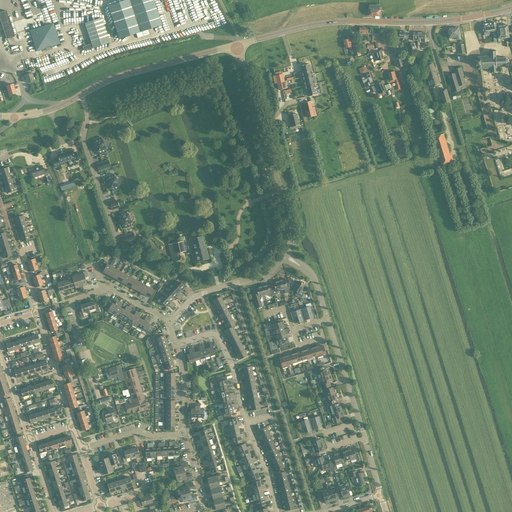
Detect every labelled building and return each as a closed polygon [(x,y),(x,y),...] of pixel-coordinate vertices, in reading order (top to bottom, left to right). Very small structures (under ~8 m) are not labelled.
[(126,0),(120,2),(108,6),(119,39),(162,25),(153,0),(126,0)] [(370,6),(369,16),(379,16),(380,6),(370,6)] [(14,36),(6,11),(0,12),(0,17),(7,39),(14,36)] [(93,48),(109,42),(101,18),(85,24),(91,44),(83,47),(84,50),(93,48)] [(488,24),(489,35),(489,32),(493,32),(494,42),(498,41),(498,39),(497,26),(497,22),(488,24)] [(37,51),(59,43),(53,24),(30,31),(37,51)] [(497,26),(498,39),(510,38),(508,25),(497,26)] [(457,40),(460,39),(460,37),(459,27),(448,29),(449,38),(457,37),(457,40)] [(426,33),(414,33),(414,39),(414,41),(418,41),(418,43),(418,48),(426,48),(426,43),(426,33)] [(345,40),(344,40),(346,48),(350,47),(350,50),(352,50),(352,47),(350,39),(347,40),(346,39),(345,40)] [(374,62),(384,59),(382,51),(372,54),(374,62)] [(507,66),(509,63),(509,60),(506,58),(497,58),(496,51),(491,51),(491,56),(478,57),(478,61),(477,61),(477,66),(479,66),(479,69),(492,68),(492,72),(497,72),(497,66),(507,66)] [(404,58),(396,59),(398,64),(397,65),(398,66),(399,67),(404,66),(404,65),(406,65),(404,58)] [(300,66),(303,77),(312,74),(310,64),(300,66)] [(433,87),(439,85),(433,64),(426,66),(433,87)] [(460,86),(466,84),(464,75),(461,67),(454,70),(455,73),(448,75),(454,93),(461,91),(460,86)] [(32,74),(35,73),(34,69),(26,72),(27,75),(25,76),(27,83),(34,81),(32,74)] [(395,71),(388,73),(390,81),(392,81),(392,82),(395,82),(397,88),(400,87),(398,78),(397,78),(395,71)] [(277,84),(284,82),(282,74),(272,77),(274,84),(277,84)] [(312,74),(303,77),(305,86),(314,83),(316,83),(314,74),(312,74)] [(370,75),(362,78),(364,83),(365,86),(366,88),(369,87),(374,85),(370,75)] [(286,88),(284,82),(277,84),(278,90),(286,88)] [(381,94),(387,91),(383,82),(377,85),(378,88),(377,88),(376,89),(377,90),(378,91),(379,90),(381,94)] [(314,83),(305,86),(307,96),(317,94),(314,83)] [(9,95),(15,93),(13,84),(7,86),(9,95)] [(445,104),(450,102),(446,89),(441,91),(445,104)] [(314,116),(310,102),(304,103),(307,117),(314,116)] [(288,116),(291,127),(299,125),(297,114),(288,116)] [(441,164),(452,161),(444,134),(433,137),(441,164)] [(94,143),(97,152),(98,152),(99,155),(106,153),(105,150),(106,149),(103,140),(102,140),(101,137),(94,140),(95,143),(94,143)] [(65,153),(67,161),(75,158),(75,161),(78,160),(76,152),(73,153),(72,150),(65,153)] [(60,163),(67,161),(65,153),(57,155),(58,158),(52,160),(55,168),(61,166),(60,163)] [(96,165),(98,171),(104,169),(102,163),(96,165)] [(44,176),(48,174),(47,169),(43,170),(42,166),(36,168),(31,170),(33,178),(44,174),(44,176)] [(0,172),(1,172),(1,175),(2,176),(9,173),(7,168),(0,170),(0,169),(0,172)] [(2,176),(1,175),(0,175),(0,178),(2,178),(3,181),(3,182),(11,179),(9,173),(2,176)] [(106,180),(109,189),(111,189),(112,192),(118,190),(117,186),(119,186),(115,177),(114,177),(113,174),(106,177),(107,180),(106,180)] [(3,182),(3,181),(0,181),(0,182),(1,184),(4,184),(5,187),(13,185),(11,179),(3,182)] [(14,191),(13,185),(5,187),(2,188),(2,190),(6,190),(7,193),(14,191)] [(109,202),(111,208),(117,206),(115,200),(109,202)] [(126,211),(119,213),(120,217),(119,217),(122,226),(123,226),(124,229),(131,226),(130,223),(131,223),(128,214),(127,214),(126,211)] [(16,221),(16,223),(17,224),(24,222),(22,216),(15,218),(15,217),(11,218),(12,221),(16,221)] [(18,226),(18,229),(19,230),(26,227),(24,222),(17,224),(16,223),(13,224),(14,226),(18,226)] [(20,232),(20,235),(21,235),(28,233),(26,227),(19,230),(18,229),(15,230),(16,232),(20,232)] [(21,235),(20,235),(17,236),(18,238),(21,238),(23,241),(30,239),(28,233),(21,235)] [(121,237),(123,243),(129,241),(127,235),(121,237)] [(205,246),(202,236),(191,239),(194,251),(193,251),(196,262),(209,259),(206,246),(205,246)] [(8,244),(8,245),(12,244),(11,242),(7,242),(7,239),(6,238),(0,240),(0,243),(1,246),(8,244)] [(183,241),(168,245),(173,262),(181,260),(179,253),(185,251),(183,241)] [(10,250),(10,251),(14,250),(13,248),(9,247),(8,245),(8,244),(1,246),(3,252),(10,250)] [(11,254),(10,251),(10,250),(3,252),(5,258),(12,256),(12,257),(15,256),(15,254),(11,254)] [(105,261),(101,267),(105,269),(103,272),(108,275),(112,267),(111,267),(114,262),(115,260),(116,259),(114,258),(110,266),(107,264),(108,262),(105,261)] [(13,274),(19,272),(17,265),(8,267),(10,275),(13,274)] [(112,277),(117,269),(112,267),(108,275),(112,277)] [(117,280),(121,272),(117,269),(112,277),(117,280)] [(72,277),(72,279),(75,287),(75,289),(80,287),(81,291),(83,290),(82,287),(87,285),(85,278),(88,277),(86,271),(83,272),(83,274),(72,277)] [(21,279),(19,272),(13,274),(14,278),(12,279),(13,282),(21,279)] [(122,282),(126,275),(121,272),(117,280),(122,282)] [(126,285),(131,277),(126,275),(122,282),(126,285)] [(131,288),(135,280),(131,277),(126,285),(131,288)] [(282,279),(279,280),(282,290),(284,289),(285,293),(288,293),(287,291),(291,290),(289,283),(289,284),(286,284),(285,282),(284,278),(281,279),(282,279)] [(67,281),(70,289),(75,287),(72,279),(67,281)] [(136,290),(140,283),(135,280),(131,288),(136,290)] [(279,291),(282,290),(279,280),(275,281),(273,282),(275,288),(272,289),(274,296),(278,294),(279,291)] [(301,291),(305,285),(298,281),(293,290),(297,292),(295,295),(301,299),(304,293),(301,291)] [(59,292),(64,291),(62,282),(56,284),(59,292)] [(180,282),(176,286),(182,292),(184,289),(187,292),(189,291),(180,282)] [(141,293),(145,285),(140,283),(136,290),(141,293)] [(270,297),(274,296),(272,289),(269,290),(267,283),(264,284),(264,285),(261,286),(264,295),(267,294),(270,297)] [(145,296),(150,288),(145,285),(141,293),(145,296)] [(182,292),(176,286),(172,290),(181,299),(183,297),(179,294),(182,292)] [(255,294),(253,295),(257,308),(262,306),(260,300),(262,297),(262,296),(264,295),(261,286),(258,287),(258,286),(255,287),(257,293),(255,294)] [(155,290),(150,288),(145,296),(150,298),(155,290)] [(172,290),(168,294),(174,299),(176,297),(179,300),(181,299),(172,290)] [(174,299),(168,294),(165,298),(174,306),(175,305),(172,301),(174,299)] [(213,300),(215,305),(223,301),(221,296),(213,300)] [(174,306),(165,298),(161,302),(164,304),(167,307),(169,305),(172,308),(174,306)] [(93,301),(87,303),(89,311),(95,309),(97,314),(100,313),(98,306),(95,307),(93,301)] [(113,314),(119,302),(117,301),(115,305),(112,304),(111,306),(108,305),(104,311),(107,312),(108,311),(113,314)] [(215,305),(218,310),(226,306),(223,301),(215,305)] [(11,307),(9,302),(0,304),(0,310),(4,310),(3,306),(7,305),(8,308),(11,307)] [(112,316),(116,319),(118,317),(122,309),(119,307),(121,304),(119,302),(113,314),(112,316)] [(82,311),(79,312),(81,318),(84,317),(83,313),(85,312),(86,313),(87,314),(90,313),(89,311),(87,303),(80,306),(82,311)] [(122,319),(129,308),(126,306),(124,310),(122,309),(118,317),(122,319)] [(218,310),(220,315),(228,311),(226,306),(218,310)] [(301,309),(299,310),(301,316),(304,315),(306,320),(310,319),(306,307),(303,309),(301,309)] [(122,319),(127,322),(132,314),(129,313),(131,309),(129,308),(122,319)] [(299,310),(295,311),(299,322),(303,321),(303,322),(305,321),(306,321),(306,320),(304,315),(301,316),(299,310)] [(220,315),(222,320),(231,316),(228,311),(220,315)] [(295,311),(290,312),(293,321),(294,320),(295,323),(299,322),(295,311)] [(45,314),(47,320),(54,318),(52,312),(45,314)] [(132,324),(139,313),(136,312),(134,316),(132,314),(127,322),(132,324)] [(137,327),(142,320),(139,318),(141,314),(139,313),(132,324),(137,327)] [(222,320),(225,325),(233,321),(231,316),(222,320)] [(137,327),(142,330),(148,318),(146,317),(144,321),(142,320),(137,327)] [(47,320),(49,326),(56,324),(54,318),(47,320)] [(148,318),(142,330),(147,332),(146,333),(149,335),(152,329),(149,328),(151,325),(148,324),(151,320),(148,318)] [(275,330),(283,327),(282,324),(283,324),(282,319),(272,322),(275,330)] [(233,321),(225,325),(227,329),(233,327),(235,326),(233,321)] [(56,324),(49,326),(51,332),(53,331),(54,333),(57,332),(57,330),(58,330),(56,324)] [(227,336),(235,332),(233,327),(227,329),(224,331),(227,336)] [(278,340),(286,337),(285,334),(289,333),(289,331),(276,335),(278,340)] [(237,337),(235,332),(227,336),(229,341),(237,337)] [(50,344),(57,342),(56,339),(59,338),(58,333),(54,334),(55,336),(49,338),(50,344)] [(154,343),(165,339),(164,335),(163,333),(157,334),(158,337),(153,338),(154,343)] [(38,335),(31,337),(33,344),(40,342),(39,339),(38,335)] [(31,337),(25,339),(27,346),(33,344),(31,337)] [(240,341),(237,337),(229,341),(232,345),(240,341)] [(287,340),(286,337),(278,340),(280,347),(290,344),(288,339),(287,340)] [(25,339),(18,341),(21,348),(27,346),(25,339)] [(18,341),(12,343),(14,350),(21,348),(18,341)] [(242,346),(240,341),(232,345),(234,350),(242,346)] [(52,350),(59,348),(57,342),(50,344),(52,350)] [(14,350),(12,343),(6,345),(8,352),(14,350)] [(317,356),(316,356),(317,357),(326,354),(323,346),(320,347),(319,343),(316,344),(317,346),(314,347),(317,356)] [(205,358),(210,356),(207,349),(205,350),(203,345),(201,346),(205,358)] [(245,351),(242,346),(234,350),(237,355),(245,351)] [(317,356),(314,347),(311,348),(311,346),(309,347),(312,357),(316,356),(317,356)] [(54,356),(61,354),(59,348),(52,350),(54,356)] [(190,349),(194,361),(199,359),(197,352),(194,353),(193,348),(190,349)] [(299,350),(302,360),(307,359),(304,350),(302,351),(301,349),(299,350)] [(247,356),(245,351),(237,355),(239,360),(247,356)] [(289,353),(292,363),(297,362),(294,353),(292,354),(291,352),(289,353)] [(63,360),(61,354),(54,356),(56,362),(62,360),(63,363),(66,361),(65,359),(63,360)] [(287,365),(285,356),(282,357),(281,355),(278,356),(282,368),(288,366),(287,365)] [(172,359),(160,362),(161,363),(162,367),(163,370),(166,369),(166,370),(174,367),(173,366),(173,363),(172,359)] [(46,361),(39,363),(42,370),(48,368),(46,361)] [(39,363),(33,365),(35,372),(42,370),(39,363)] [(64,372),(70,370),(69,364),(67,365),(67,363),(63,364),(64,366),(62,366),(64,372)] [(33,365),(27,367),(29,374),(35,372),(33,365)] [(141,409),(147,407),(134,369),(138,367),(122,373),(119,365),(108,369),(111,379),(118,377),(118,379),(122,380),(124,380),(125,385),(126,385),(131,399),(129,399),(130,404),(125,406),(127,413),(130,412),(131,413),(135,412),(134,411),(136,410),(137,411),(141,410),(141,409)] [(27,367),(20,369),(23,376),(29,374),(27,367)] [(323,367),(316,369),(317,375),(320,374),(321,378),(331,375),(329,369),(323,370),(323,367)] [(23,376),(20,369),(14,371),(16,378),(23,376)] [(72,376),(70,370),(64,372),(66,378),(68,378),(68,380),(72,379),(71,377),(72,376)] [(322,381),(320,382),(321,388),(328,385),(330,385),(329,382),(332,381),(331,375),(321,378),(322,381)] [(217,388),(232,385),(231,382),(227,383),(226,380),(226,377),(216,379),(217,383),(218,382),(219,387),(217,387),(217,388)] [(52,380),(45,382),(48,389),(54,387),(52,380)] [(69,383),(63,385),(65,391),(72,389),(70,383),(73,382),(72,380),(69,381),(69,383)] [(45,382),(39,384),(41,391),(48,389),(45,382)] [(39,384),(33,386),(35,393),(41,391),(39,384)] [(328,385),(321,388),(323,393),(325,392),(327,396),(336,393),(334,387),(330,388),(329,388),(328,385)] [(33,386),(26,388),(29,395),(35,393),(33,386)] [(7,387),(0,389),(0,394),(0,395),(0,397),(7,395),(9,394),(7,387)] [(29,395),(26,388),(20,390),(22,397),(29,395)] [(72,389),(65,391),(67,397),(74,395),(72,389)] [(328,399),(325,400),(327,405),(334,403),(333,400),(338,399),(336,393),(327,396),(328,399)] [(74,395),(67,397),(69,403),(76,401),(74,395)] [(4,407),(13,405),(11,398),(8,399),(1,401),(2,403),(3,402),(4,407)] [(76,401),(69,403),(71,409),(77,407),(78,409),(81,408),(81,406),(78,407),(76,401)] [(197,417),(197,404),(194,404),(194,409),(191,409),(191,412),(188,412),(188,419),(191,419),(191,417),(197,417)] [(200,404),(197,404),(197,417),(203,417),(203,419),(206,419),(206,412),(203,412),(203,409),(200,409),(200,404)] [(330,406),(327,407),(330,415),(332,414),(342,411),(340,406),(336,407),(335,404),(330,406)] [(7,414),(15,412),(13,405),(4,407),(3,408),(4,410),(5,409),(7,414)] [(60,406),(54,408),(56,415),(62,413),(60,406)] [(237,409),(236,406),(222,409),(222,410),(224,410),(224,414),(223,415),(224,418),(231,416),(230,413),(233,413),(233,410),(237,409)] [(54,408),(47,410),(50,417),(56,415),(54,408)] [(112,408),(107,410),(108,413),(104,414),(107,424),(113,421),(116,420),(112,408)] [(79,412),(77,413),(79,419),(86,417),(84,411),(82,411),(82,409),(81,410),(78,410),(79,412)] [(47,410),(41,412),(43,419),(50,417),(47,410)] [(332,414),(330,415),(331,418),(333,424),(338,422),(341,421),(340,417),(344,416),(342,411),(332,414)] [(9,421),(17,418),(15,412),(7,414),(5,415),(6,416),(7,416),(9,421)] [(41,412),(35,414),(37,421),(43,419),(41,412)] [(37,421),(35,414),(28,416),(30,423),(37,421)] [(86,417),(79,419),(80,425),(87,423),(86,417)] [(315,417),(307,420),(309,426),(313,425),(314,430),(318,429),(315,417)] [(11,428),(19,425),(17,418),(9,421),(8,421),(8,423),(9,423),(11,428)] [(229,426),(241,424),(240,421),(237,422),(236,418),(228,420),(229,426)] [(307,420),(304,421),(307,432),(311,431),(311,432),(313,431),(315,431),(314,430),(313,425),(309,426),(307,420)] [(304,421),(299,422),(301,430),(303,430),(304,433),(307,432),(304,421)] [(87,423),(80,425),(82,431),(89,429),(87,423)] [(230,432),(239,430),(238,427),(241,426),(241,424),(229,426),(230,432)] [(22,432),(19,425),(11,428),(10,428),(10,430),(11,430),(13,435),(22,432)] [(258,430),(260,435),(269,432),(266,427),(258,430)] [(269,432),(260,435),(263,440),(271,437),(269,432)] [(209,440),(207,435),(199,437),(200,440),(196,441),(197,444),(209,440)] [(244,437),(243,435),(232,438),(233,444),(241,442),(240,438),(244,437)] [(23,436),(13,439),(13,440),(14,440),(16,445),(25,442),(23,436)] [(70,436),(63,438),(65,445),(72,443),(70,436)] [(271,437),(263,440),(265,445),(273,442),(271,437)] [(63,438),(57,440),(59,447),(65,445),(63,438)] [(314,447),(323,444),(322,441),(321,441),(321,439),(312,442),(314,447)] [(59,447),(57,440),(51,442),(53,449),(59,447)] [(27,449),(25,442),(16,445),(15,446),(16,447),(17,447),(18,452),(27,449)] [(51,442),(44,444),(47,451),(53,449),(51,442)] [(273,442),(265,445),(267,450),(275,447),(273,442)] [(239,453),(250,448),(249,446),(246,447),(244,443),(236,447),(239,453)] [(47,451),(44,444),(38,446),(40,453),(47,451)] [(313,457),(319,455),(318,452),(324,450),(324,448),(323,444),(314,447),(315,452),(310,453),(312,457),(313,457)] [(200,454),(212,450),(210,445),(202,447),(203,450),(199,451),(200,454)] [(130,449),(133,459),(136,459),(135,456),(139,455),(140,458),(143,457),(141,451),(138,451),(137,447),(130,449)] [(275,447),(267,450),(269,455),(277,451),(275,447)] [(242,458),(249,455),(248,451),(251,450),(250,448),(239,453),(242,458)] [(347,449),(350,461),(356,459),(357,462),(360,461),(357,453),(354,454),(353,448),(351,449),(351,448),(347,449)] [(20,459),(29,456),(27,449),(18,452),(17,452),(18,454),(19,454),(20,459)] [(130,460),(133,459),(130,449),(123,451),(125,456),(122,456),(124,463),(127,462),(126,459),(130,458),(130,460)] [(342,452),(343,457),(340,458),(341,463),(342,465),(346,463),(345,462),(350,461),(347,449),(343,451),(342,452)] [(277,451),(269,455),(271,460),(279,456),(277,451)] [(334,460),(331,461),(333,467),(334,470),(337,469),(336,465),(341,463),(340,458),(338,453),(333,455),(334,460)] [(68,456),(70,463),(78,461),(76,454),(68,456)] [(108,456),(108,458),(111,466),(118,463),(119,467),(123,465),(120,456),(117,457),(116,454),(108,456)] [(203,464),(215,460),(213,455),(206,458),(207,461),(202,462),(203,464)] [(244,464),(255,459),(254,457),(251,459),(249,455),(242,458),(244,464)] [(320,457),(319,455),(313,457),(314,460),(315,459),(317,467),(321,466),(324,461),(323,457),(320,457)] [(21,461),(23,466),(31,463),(29,456),(20,459),(19,459),(20,461),(21,461)] [(279,456),(271,460),(274,465),(282,461),(279,456)] [(113,471),(111,466),(108,458),(104,459),(103,457),(98,459),(99,461),(98,461),(103,474),(113,471)] [(246,469),(254,466),(253,462),(256,461),(255,459),(244,464),(246,469)] [(324,461),(321,466),(322,469),(330,467),(330,468),(333,467),(331,461),(329,462),(328,459),(324,461)] [(49,470),(56,468),(54,461),(46,463),(49,470)] [(70,463),(72,469),(80,467),(78,461),(70,463)] [(282,461),(274,465),(276,470),(284,466),(282,461)] [(174,466),(169,468),(171,476),(175,475),(184,472),(183,469),(188,467),(187,462),(180,464),(180,466),(174,468),(174,466)] [(31,463),(23,466),(22,466),(22,468),(23,467),(25,473),(33,470),(31,463)] [(218,471),(217,465),(209,468),(210,471),(205,472),(206,475),(218,471)] [(249,475),(260,470),(259,468),(256,470),(254,466),(246,469),(249,475)] [(72,469),(74,476),(82,473),(80,467),(72,469)] [(51,476),(58,474),(56,468),(49,470),(51,476)] [(260,472),(260,470),(249,475),(251,481),(259,477),(257,473),(260,472)] [(357,474),(356,471),(349,473),(350,477),(355,476),(358,487),(366,484),(362,472),(357,474)] [(184,472),(175,475),(177,481),(184,479),(184,481),(192,480),(190,474),(185,475),(184,472)] [(74,476),(76,482),(84,480),(82,473),(74,476)] [(53,482),(60,480),(58,474),(51,476),(53,482)] [(124,479),(127,488),(133,486),(134,490),(137,489),(134,479),(131,480),(130,477),(124,479)] [(24,486),(31,484),(29,478),(22,480),(24,486)] [(121,490),(127,488),(124,479),(118,481),(121,490)] [(55,489),(62,487),(60,480),(53,482),(55,489)] [(76,482),(78,488),(86,486),(84,480),(76,482)] [(116,492),(121,490),(118,481),(113,483),(116,492)] [(253,489),(265,486),(264,484),(261,485),(260,481),(252,483),(253,489)] [(180,495),(190,493),(189,489),(194,488),(192,482),(185,484),(186,486),(179,488),(180,495)] [(342,484),(339,485),(339,488),(342,497),(346,496),(346,497),(349,496),(347,492),(347,490),(350,489),(348,482),(342,484)] [(110,494),(116,492),(113,483),(107,484),(108,487),(105,488),(108,498),(111,497),(110,494)] [(26,493),(33,491),(31,484),(24,486),(26,493)] [(78,488),(80,495),(88,492),(86,486),(78,488)] [(254,495),(263,493),(262,489),(265,488),(265,486),(253,489),(254,495)] [(328,491),(332,502),(335,501),(335,500),(336,502),(338,501),(335,494),(338,493),(336,486),(331,488),(331,490),(328,491)] [(57,495),(64,493),(62,487),(55,489),(57,495)] [(328,503),(332,502),(328,491),(325,492),(324,490),(318,492),(321,499),(324,498),(326,505),(328,504),(328,503)] [(28,499),(35,497),(33,491),(26,493),(28,499)] [(88,492),(80,495),(82,501),(90,499),(88,492)] [(59,502),(66,499),(64,493),(57,495),(59,502)] [(191,496),(190,493),(180,495),(182,501),(189,499),(190,502),(197,500),(195,495),(191,496)] [(150,495),(140,498),(142,506),(149,504),(150,507),(157,504),(156,501),(152,503),(150,495)] [(30,506),(37,503),(35,497),(28,499),(30,506)] [(268,500),(268,498),(256,501),(257,507),(266,505),(265,501),(268,500)] [(68,506),(66,499),(59,502),(61,508),(68,506)]
